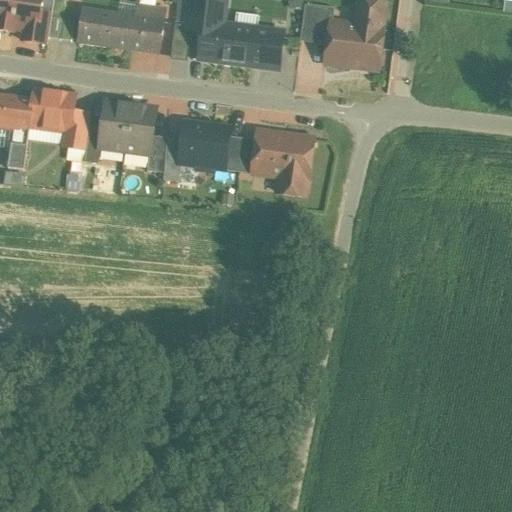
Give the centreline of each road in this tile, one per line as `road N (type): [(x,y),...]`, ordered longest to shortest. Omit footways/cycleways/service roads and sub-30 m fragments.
road 1 (unclassified): [(284,511),(370,116)]
road 2 (residential): [(0,68),(370,116)]
road 3 (residential): [(415,0),(399,119)]
